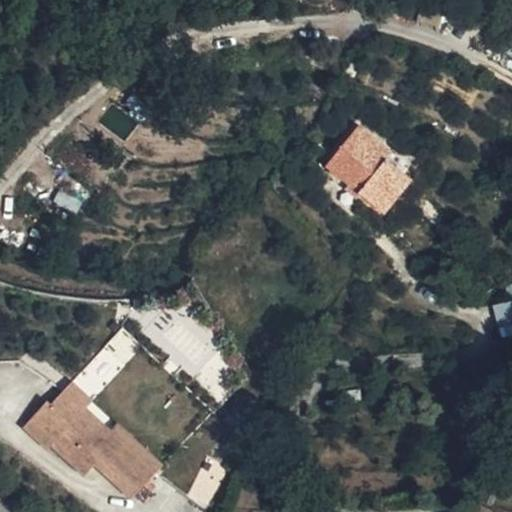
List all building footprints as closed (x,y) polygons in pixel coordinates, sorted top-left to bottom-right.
[(365,126),(327,160),(377,213),(409,183),(382,158),(389,151),(365,126)] [(511,331),(511,300),(499,302),(502,332),(511,331)] [(80,374),(89,364),(70,345),(60,356),(80,374)] [(46,364),(24,388),(53,415),(60,408),(89,432),(128,465),(153,439),(108,400),(100,408),(72,383),(80,374),(60,356),(49,368),(46,364)] [(108,400),(80,374),(72,383),(100,408),(108,400)] [(117,390),(108,400),(153,439),(163,429),(117,390)] [(53,415),(82,440),(89,432),(60,408),(53,415)]
